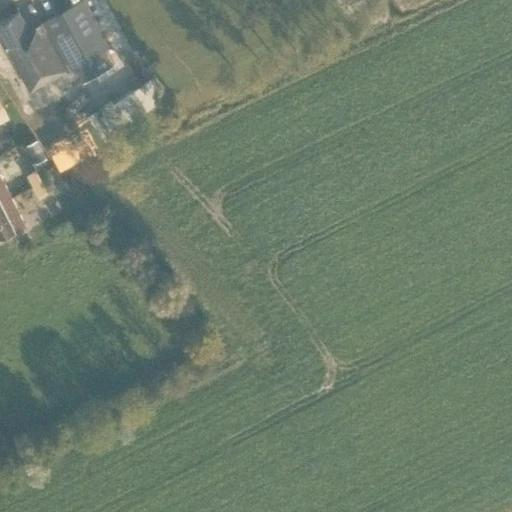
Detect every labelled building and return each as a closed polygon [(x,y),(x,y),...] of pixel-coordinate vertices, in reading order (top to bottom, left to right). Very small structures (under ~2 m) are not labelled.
[(109,48),(84,0),(80,0),(27,27),(19,10),(0,19),(0,22),(11,44),(8,46),(29,88),(53,76),(68,69),(73,66),(81,80),(112,64),(105,50),(109,48)] [(68,69),(53,76),(61,91),(81,80),(73,66),(68,69)] [(135,87),(148,108),(168,94),(155,74),(135,87)] [(127,122),(148,108),(135,87),(113,101),(127,122)] [(127,122),(113,101),(111,97),(100,104),(116,129),(127,122)] [(3,104),(0,105),(0,119),(9,115),(3,104)] [(47,155),(38,137),(26,143),(35,161),(47,155)] [(33,184),(42,179),(36,168),(27,173),(33,184)] [(0,201),(11,195),(0,173),(0,201)] [(42,179),(33,184),(39,195),(48,190),(42,179)] [(11,195),(0,201),(0,235),(25,222),(11,195)]
